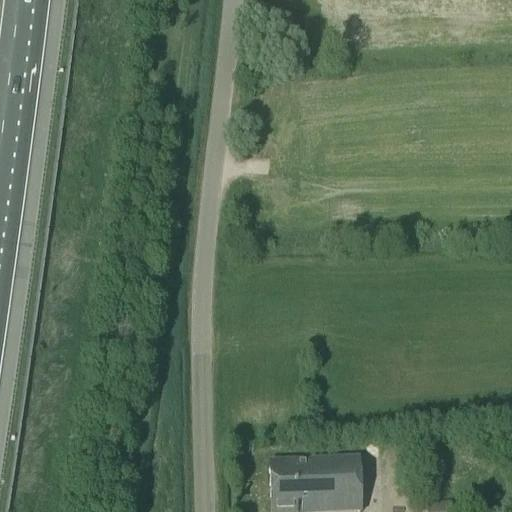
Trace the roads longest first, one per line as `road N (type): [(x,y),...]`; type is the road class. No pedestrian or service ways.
road 1 (unclassified): [(204,511),(198,305),(231,0)]
road 2 (motorway): [(0,147),(19,0)]
